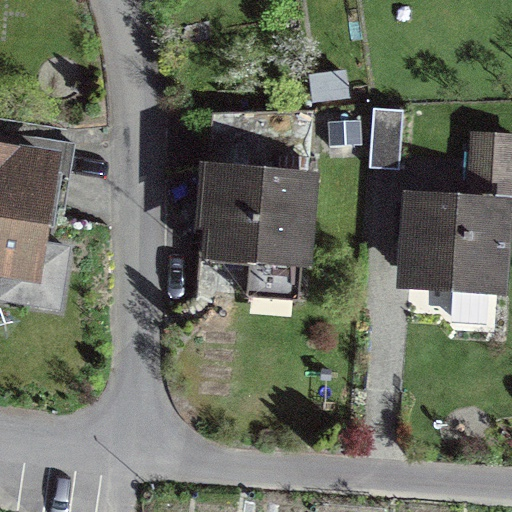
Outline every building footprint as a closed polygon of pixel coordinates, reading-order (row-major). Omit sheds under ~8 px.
[(369,168),(399,170),(403,110),(373,108),(369,168)] [(254,263),(255,253),(301,256),(312,110),(212,113),(201,245),(214,246),(213,260),(254,263)] [(0,267),(3,268),(33,273),(38,243),(44,206),(44,203),(51,161),(54,143),(54,141),(0,132),(0,267)] [(511,139),(475,136),(471,187),(511,190),(511,189),(511,139)] [(414,203),(414,206),(401,205),(399,235),(412,236),(409,276),(495,282),(500,209),(414,203)]
